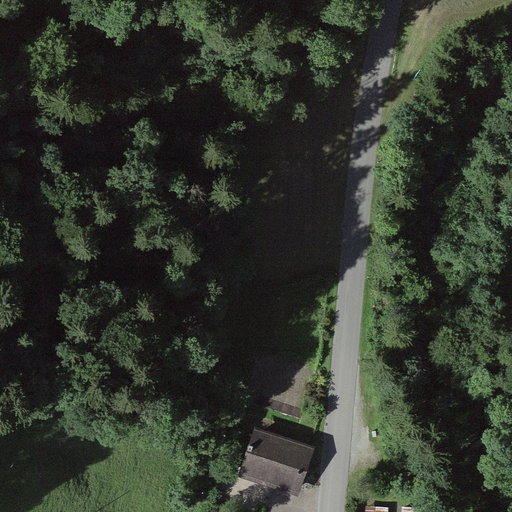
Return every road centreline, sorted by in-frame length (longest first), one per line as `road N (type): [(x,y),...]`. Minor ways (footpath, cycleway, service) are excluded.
road 1 (unclassified): [(393,0),(362,171),(332,511)]
road 2 (track): [(511,422),(442,469),(336,464)]
